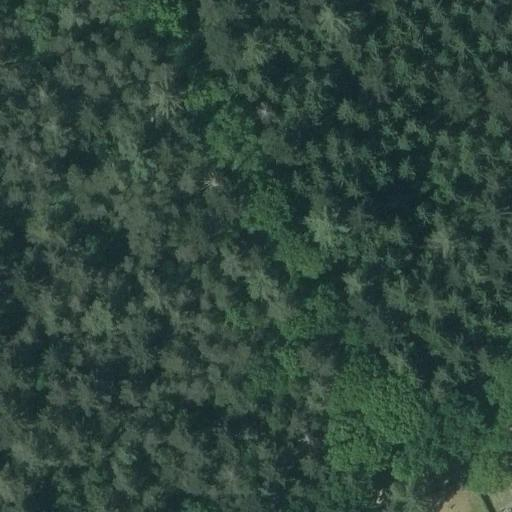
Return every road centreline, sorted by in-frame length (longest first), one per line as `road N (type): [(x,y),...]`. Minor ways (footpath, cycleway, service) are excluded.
road 1 (track): [(149,0),(424,491)]
road 2 (track): [(352,511),(511,432)]
